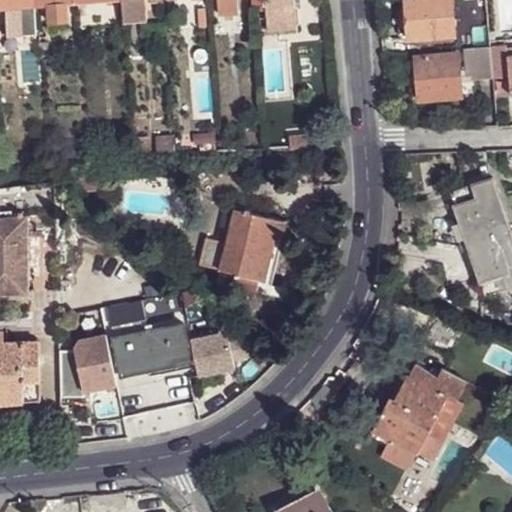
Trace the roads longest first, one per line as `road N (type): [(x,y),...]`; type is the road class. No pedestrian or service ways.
road 1 (residential): [(366,135),(361,266),(335,325),(270,407),(177,456)]
road 2 (residential): [(177,456),(0,477)]
road 3 (residential): [(366,135),(511,132)]
road 4 (residential): [(354,0),(366,135)]
